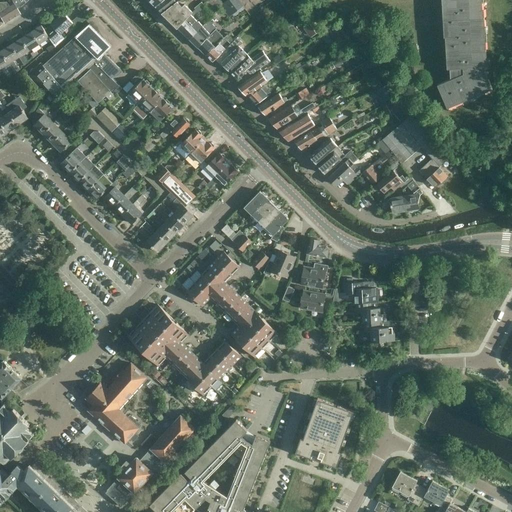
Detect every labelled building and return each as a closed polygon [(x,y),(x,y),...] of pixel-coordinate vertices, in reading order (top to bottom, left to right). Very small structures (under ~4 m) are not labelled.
[(148,0),(162,13),(176,1),(178,0),(180,0),(182,2),(183,0),(148,0)] [(226,0),(223,3),(232,16),(244,7),(238,0),(226,0)] [(441,0),(444,37),(445,37),(447,68),(450,68),(450,79),(437,84),(447,107),(492,88),(484,70),(484,66),(487,66),(484,8),(482,8),(481,0),(441,0)] [(0,17),(3,23),(19,13),(18,11),(12,1),(8,3),(6,4),(4,2),(0,4),(0,3),(0,17)] [(166,17),(177,28),(190,15),(192,12),(191,11),(184,4),(181,6),(176,1),(162,13),(166,17)] [(53,44),(55,47),(59,43),(64,38),(60,34),(73,23),(63,12),(50,23),(52,24),(48,26),(45,29),(49,37),(53,43),(53,44)] [(77,23),(86,16),(82,12),(74,18),(77,23)] [(300,20),(311,35),(320,29),(309,14),(300,20)] [(186,36),(189,39),(203,26),(199,22),(198,22),(199,21),(198,19),(196,21),(190,15),(177,28),(186,36)] [(225,38),(215,29),(217,28),(213,23),(214,22),(213,21),(211,18),(208,20),(203,26),(189,39),(195,45),(205,55),(225,38)] [(57,97),(78,78),(78,79),(95,62),(111,78),(118,76),(123,71),(104,53),(111,46),(89,24),(52,57),(49,55),(41,62),(42,62),(29,74),(45,92),(50,88),(57,97)] [(42,25),(32,31),(40,43),(49,37),(45,29),(42,25)] [(327,33),(333,43),(346,35),(340,25),(327,33)] [(32,31),(22,37),(30,50),(40,43),(32,31)] [(212,62),(216,58),(232,42),(227,36),(225,38),(205,55),(212,62)] [(12,44),(20,56),(25,64),(28,61),(23,54),(30,50),(22,37),(12,44)] [(218,60),(228,70),(245,52),(239,46),(242,43),(237,37),(232,42),(216,58),(218,60)] [(13,68),(16,72),(20,69),(18,65),(17,66),(13,60),(20,56),(12,44),(2,50),(10,62),(13,68)] [(53,44),(47,48),(49,52),(55,47),(53,44)] [(0,68),(10,62),(2,50),(0,51),(0,68)] [(245,52),(228,70),(238,80),(247,71),(251,75),(264,65),(270,61),(263,50),(251,59),(248,55),(245,52)] [(122,88),(95,62),(78,79),(98,102),(106,95),(110,99),(122,88)] [(263,84),(268,81),(274,76),(269,69),(264,71),(263,70),(260,71),(238,87),(247,95),(263,84)] [(140,101),(140,102),(153,88),(150,85),(150,82),(147,80),(145,80),(143,79),(130,92),(126,97),(136,106),(140,101)] [(375,90),(382,103),(395,96),(393,92),(394,92),(389,82),(375,90)] [(271,92),(263,84),(247,95),(248,96),(255,104),(256,104),(264,98),(266,100),(281,91),(279,87),(271,92)] [(309,93),(306,87),(296,93),(300,99),(309,93)] [(140,102),(150,111),(163,98),(159,94),(159,92),(156,89),(154,89),(153,88),(140,102)] [(258,106),(265,115),(272,111),(279,106),(285,102),(279,93),(266,101),(258,106)] [(163,98),(150,111),(160,121),(173,107),(169,103),(169,101),(167,99),(165,99),(163,98)] [(386,106),(392,115),(401,110),(395,100),(386,106)] [(269,119),(278,129),(278,130),(318,105),(316,102),(314,104),(313,102),(301,110),(296,102),(291,105),(269,119)] [(20,105),(9,112),(17,124),(28,117),(20,105)] [(98,119),(111,132),(120,123),(123,120),(119,115),(116,118),(107,110),(98,119)] [(0,120),(7,131),(17,124),(9,112),(4,116),(3,114),(0,116),(0,120)] [(279,130),(289,141),(293,138),(315,125),(307,113),(279,130)] [(329,117),(327,113),(320,117),(322,121),(329,117)] [(35,124),(44,133),(53,123),(44,114),(35,124)] [(391,149),(390,150),(396,156),(396,155),(402,162),(421,147),(431,159),(418,170),(426,178),(434,187),(442,180),(444,180),(446,178),(446,177),(448,175),(439,166),(448,158),(420,126),(411,115),(382,139),(391,149)] [(55,121),(59,125),(63,120),(60,117),(55,121)] [(190,124),(189,123),(189,120),(187,118),(185,119),(184,117),(181,120),(178,117),(176,120),(175,119),(172,122),(169,118),(159,129),(167,135),(171,131),(178,137),(190,124)] [(309,146),(331,134),(337,130),(329,117),(321,122),(323,126),(320,128),(319,127),(295,141),(304,151),(305,150),(304,148),(309,146)] [(44,133),(52,141),(62,131),(53,123),(44,133)] [(111,132),(121,142),(130,133),(120,123),(111,132)] [(64,130),(68,133),(72,129),(68,125),(64,130)] [(96,128),(90,134),(100,142),(105,136),(96,128)] [(192,152),(205,139),(202,136),(203,135),(202,134),(201,132),(199,130),(197,130),(196,129),(182,143),(180,140),(174,147),(186,158),(188,155),(191,152),(192,152)] [(62,131),(52,141),(61,150),(71,141),(62,131)] [(308,156),(317,165),(338,146),(330,137),(332,136),(331,134),(309,146),(313,151),(308,156)] [(142,147),(148,152),(157,144),(151,138),(142,147)] [(191,152),(188,155),(193,160),(195,158),(200,163),(215,147),(214,147),(214,144),(212,142),(210,142),(208,141),(205,139),(192,152),(191,152)] [(136,154),(141,149),(136,144),(131,149),(136,154)] [(73,151),(77,155),(81,150),(78,146),(73,151)] [(329,169),(332,173),(350,157),(355,162),(358,159),(351,150),(345,155),(338,146),(317,165),(324,173),(329,169)] [(371,165),(362,173),(371,184),(383,174),(380,170),(378,171),(375,168),(389,156),(392,159),(396,156),(390,150),(371,165)] [(61,163),(70,172),(81,161),(71,152),(61,163)] [(226,158),(226,155),(223,153),(221,153),(220,152),(207,166),(213,172),(216,175),(229,162),(227,159),(226,158)] [(70,172),(79,180),(95,164),(87,156),(81,162),(81,161),(70,172)] [(362,173),(371,165),(369,163),(362,169),(361,168),(356,167),(353,170),(350,167),(356,163),(355,162),(350,157),(332,173),(328,177),(336,185),(337,184),(337,185),(345,178),(349,183),(362,173)] [(128,162),(122,167),(125,170),(131,165),(128,162)] [(229,162),(216,175),(207,185),(209,187),(219,178),(226,185),(239,171),(238,170),(238,168),(236,165),(234,166),(233,165),(232,165),(229,162)] [(88,189),(99,179),(100,178),(104,174),(95,164),(79,180),(88,189)] [(132,165),(123,173),(128,177),(136,169),(132,165)] [(155,176),(162,183),(171,173),(164,167),(155,176)] [(376,183),(384,192),(391,186),(394,190),(406,180),(402,174),(399,177),(393,169),(376,183)] [(161,184),(170,193),(172,195),(183,185),(172,174),(161,184)] [(99,179),(88,189),(97,198),(104,191),(107,188),(99,179)] [(414,193),(403,195),(405,210),(419,208),(418,202),(418,199),(419,195),(423,192),(418,186),(413,179),(407,185),(414,193)] [(104,191),(107,194),(105,196),(110,201),(111,200),(115,204),(124,195),(115,186),(119,182),(116,180),(112,183),(107,188),(104,191)] [(120,209),(124,213),(133,204),(129,199),(139,189),(135,184),(124,195),(115,204),(114,205),(119,210),(120,209)] [(195,197),(183,185),(172,195),(185,206),(190,202),(195,197)] [(251,214),(257,208),(267,198),(264,195),(265,193),(263,192),(261,192),(260,191),(248,203),(244,207),(248,211),(251,214)] [(178,209),(173,214),(184,224),(194,214),(193,214),(185,206),(172,195),(170,193),(167,196),(173,202),(172,203),(178,209)] [(133,204),(124,213),(123,214),(128,219),(129,218),(133,222),(137,218),(137,219),(139,217),(139,216),(143,211),(138,206),(140,204),(146,198),(142,194),(133,204)] [(405,210),(403,195),(390,197),(390,198),(388,200),(390,204),(391,206),(392,212),(405,210)] [(251,216),(257,222),(274,205),(273,203),(273,201),(271,200),(269,200),(267,198),(257,208),(250,215),(251,216)] [(197,209),(190,202),(185,206),(193,214),(197,209)] [(257,222),(264,229),(281,212),(278,209),(279,207),(277,205),(275,206),(274,205),(257,222)] [(169,218),(165,223),(175,233),(178,230),(184,224),(173,214),(168,208),(164,213),(169,218)] [(281,225),(288,218),(287,217),(287,215),(285,213),(283,214),(281,212),(264,229),(272,236),(272,235),(273,236),(272,239),(274,240),(274,241),(275,242),(276,241),(278,242),(285,228),(281,225)] [(158,230),(156,232),(167,242),(173,235),(175,233),(165,223),(159,217),(155,221),(161,227),(158,230)] [(221,229),(229,237),(234,231),(226,223),(221,229)] [(146,230),(150,234),(154,230),(149,226),(146,230)] [(231,239),(236,244),(244,234),(239,229),(231,239)] [(167,242),(156,232),(147,240),(152,245),(151,245),(158,251),(163,246),(167,242)] [(236,244),(241,249),(250,240),(245,235),(236,244)] [(313,237),(311,246),(308,246),(306,253),(307,253),(305,261),(308,262),(310,253),(329,257),(330,252),(328,252),(328,248),(326,245),(319,244),(319,241),(317,238),(313,237)] [(214,252),(221,243),(216,239),(208,247),(214,252)] [(264,272),(270,275),(272,270),(286,276),(295,257),(280,250),(277,257),(272,254),(264,272)] [(202,305),(210,297),(235,322),(239,326),(231,333),(248,350),(254,356),(277,333),(248,304),(228,285),(225,282),(240,267),(240,266),(224,251),(186,290),(202,305)] [(253,262),(259,268),(269,257),(262,251),(253,262)] [(301,283),(322,287),(325,271),(327,272),(328,266),(315,263),(314,269),(304,267),(301,283)] [(353,302),(371,301),(377,301),(376,287),(362,288),(362,281),(346,282),(347,292),(352,292),(353,302)] [(283,299),(289,301),(294,289),(288,287),(283,299)] [(301,307),(322,311),(325,295),(304,291),(301,307)] [(371,308),(371,301),(353,302),(354,302),(354,312),(361,312),(361,322),(363,322),(386,321),(385,307),(371,308)] [(203,363),(185,345),(181,342),(189,334),(158,304),(128,335),(159,365),(166,357),(204,394),(241,356),(225,341),(207,359),(203,363)] [(380,327),(380,321),(363,322),(363,332),(370,332),(371,342),(395,341),(394,327),(380,327)] [(0,395),(2,397),(0,399),(4,404),(15,393),(11,388),(21,377),(12,368),(13,368),(3,359),(0,362),(0,395)] [(89,410),(120,437),(136,419),(130,414),(128,416),(118,408),(147,376),(131,362),(124,370),(122,369),(113,379),(115,380),(108,388),(100,382),(86,397),(94,404),(89,410)] [(0,463),(2,461),(4,462),(3,463),(4,464),(5,463),(6,464),(7,463),(6,462),(11,456),(12,458),(14,456),(13,455),(18,451),(20,453),(24,448),(22,446),(28,440),(27,439),(33,433),(27,426),(30,423),(24,417),(27,414),(25,412),(22,410),(20,413),(14,407),(11,410),(4,404),(0,399),(0,463)] [(301,439),(295,453),(336,469),(341,455),(339,454),(355,414),(319,400),(303,440),(301,439)] [(136,419),(120,437),(125,442),(126,442),(139,454),(130,463),(127,460),(122,466),(125,469),(105,491),(121,505),(134,491),(135,492),(152,472),(158,477),(175,457),(176,458),(199,432),(195,428),(195,427),(181,414),(157,440),(140,425),(141,424),(136,419)] [(246,503),(270,441),(256,436),(253,443),(242,436),(247,430),(237,419),(185,471),(191,477),(188,480),(181,473),(150,504),(157,511),(191,511),(197,507),(203,511),(243,511),(246,506),(244,505),(245,502),(246,503)] [(8,475),(18,484),(46,511),(86,511),(35,462),(31,466),(29,464),(27,467),(21,462),(8,475)] [(0,511),(0,503),(18,484),(8,475),(1,468),(0,468),(0,511)] [(407,499),(413,502),(421,487),(415,484),(417,480),(400,471),(392,487),(409,495),(407,499)] [(423,496),(441,505),(446,495),(449,489),(432,480),(427,490),(422,487),(421,487),(413,502),(414,503),(418,505),(423,496)] [(465,511),(466,511),(449,502),(451,498),(447,496),(446,495),(441,505),(437,511),(439,511),(465,511)] [(377,511),(395,511),(396,511),(378,501),(374,510),(377,511)]
